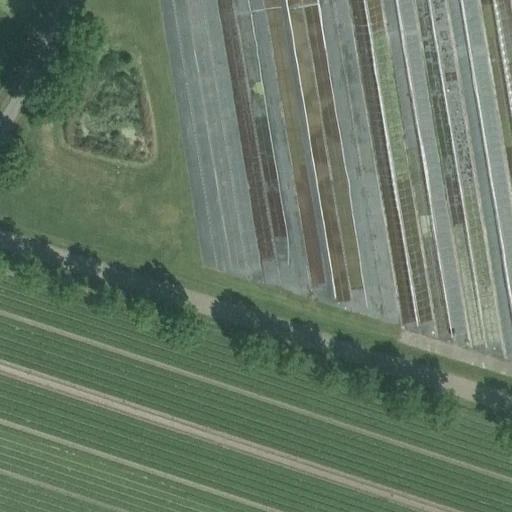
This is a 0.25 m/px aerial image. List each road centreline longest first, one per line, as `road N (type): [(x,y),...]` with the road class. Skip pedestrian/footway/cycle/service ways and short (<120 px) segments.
road 1 (unclassified): [(511,403),(0,236)]
road 2 (unclassified): [(0,130),(38,63),(58,0)]
